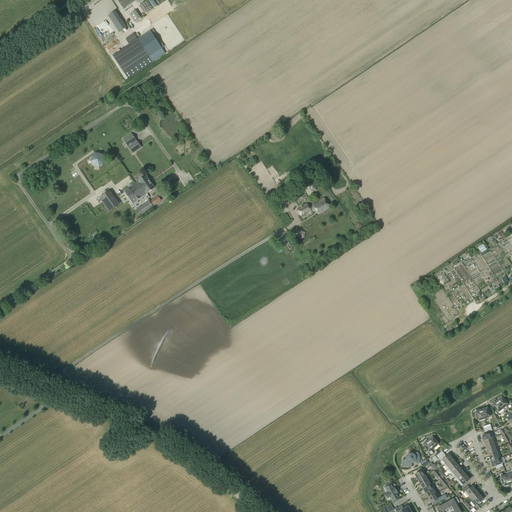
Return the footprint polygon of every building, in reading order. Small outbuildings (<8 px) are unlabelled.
[(136,1),(135,0),(117,0),(124,9),(136,1)] [(139,6),(145,14),(153,9),(147,0),(139,6)] [(152,0),(148,0),(154,8),(157,6),(152,0)] [(108,15),(119,32),(126,27),(115,10),(108,15)] [(130,14),(135,21),(140,18),(136,10),(130,14)] [(140,28),(135,31),(138,36),(143,33),(140,28)] [(150,31),(138,39),(153,62),(165,53),(150,31)] [(113,56),(127,78),(153,62),(138,39),(134,33),(126,39),(130,45),(113,56)] [(132,133),(123,139),(133,153),(141,147),(132,133)] [(101,154),(96,153),(91,156),(91,162),(94,166),(99,167),(102,164),(103,164),(104,158),(101,154)] [(138,181),(135,183),(139,190),(143,187),(147,194),(155,188),(146,175),(138,181)] [(139,190),(135,183),(124,191),(133,203),(147,194),(143,187),(139,190)] [(283,196),(287,193),(283,185),(279,188),(283,196)] [(110,191),(99,198),(106,208),(117,201),(110,191)] [(282,208),(292,202),(287,194),(277,200),(282,208)] [(150,201),(153,206),(161,201),(158,196),(151,200),(150,201)] [(314,207),(310,209),(307,203),(296,209),(301,217),(315,209),(318,215),(330,207),(325,197),(312,205),(314,207)] [(153,207),(149,201),(135,210),(136,212),(140,217),(141,216),(153,207)] [(299,230),(296,233),(299,238),(304,237),(304,232),(299,230)] [(477,284),(483,280),(481,277),(482,277),(478,270),(472,274),(473,275),(477,284)] [(497,401),(503,408),(505,411),(507,409),(508,407),(506,405),(507,404),(501,396),(498,399),(498,400),(497,401)] [(503,408),(497,401),(495,403),(494,402),(491,404),(498,412),(499,414),(504,410),(502,408),(503,408)] [(481,410),(484,419),(490,417),(487,407),(483,408),(483,409),(481,410)] [(478,421),(484,419),(481,410),(479,411),(479,410),(475,411),(478,421)] [(484,441),(494,438),(492,432),(482,436),(484,441)] [(429,440),(428,441),(434,448),(438,444),(432,436),(429,439),(429,440)] [(494,438),(484,441),(486,446),(495,443),(494,438)] [(434,448),(428,441),(426,442),(425,441),(422,444),(431,455),(433,453),(431,450),(434,448)] [(488,451),(497,448),(495,443),(486,446),(488,451)] [(497,448),(488,451),(489,457),(499,453),(497,448)] [(417,453),(417,452),(414,455),(413,454),(412,454),(411,454),(410,454),(409,454),(408,454),(408,455),(407,455),(407,456),(406,457),(406,458),(406,459),(406,460),(402,461),(403,461),(403,462),(403,463),(404,464),(405,465),(406,466),(407,466),(408,467),(409,467),(410,467),(412,467),(411,463),(412,463),(413,463),(414,462),(415,461),(418,463),(417,463),(418,464),(418,463),(419,462),(419,461),(419,460),(419,459),(419,458),(419,457),(419,456),(419,455),(418,454),(418,453),(417,453)] [(499,453),(489,457),(491,461),(501,458),(499,453)] [(442,460),(441,460),(445,465),(452,459),(448,454),(446,456),(442,460)] [(501,464),(502,464),(502,463),(501,458),(491,461),(493,467),(495,466),(501,464)] [(455,463),(452,459),(445,465),(444,465),(448,469),(455,463)] [(448,469),(451,474),(459,467),(455,463),(448,469)] [(462,471),(459,467),(451,474),(454,478),(462,471)] [(418,479),(425,475),(422,470),(415,474),(418,479)] [(466,475),(462,471),(454,478),(458,482),(466,475)] [(509,484),(506,475),(503,477),(502,473),(499,474),(504,487),(508,486),(507,485),(509,484)] [(425,475),(418,479),(421,484),(428,480),(425,475)] [(466,475),(458,482),(461,486),(469,480),(466,475)] [(428,480),(421,484),(423,489),(432,484),(432,483),(430,485),(428,480)] [(388,492),(387,492),(384,494),(387,499),(390,497),(393,502),(399,499),(397,494),(398,493),(397,491),(396,492),(395,490),(396,490),(395,488),(394,489),(391,483),(386,486),(388,490),(388,492)] [(423,489),(426,493),(435,488),(432,484),(423,489)] [(476,490),(472,486),(470,488),(467,485),(462,490),(468,497),(476,490)] [(426,493),(428,498),(437,493),(435,488),(426,493)] [(476,490),(468,497),(470,496),(473,500),(479,495),(476,490)] [(437,493),(428,498),(431,503),(434,501),(436,504),(447,498),(445,494),(440,497),(437,493)] [(479,495),(473,500),(471,502),(475,506),(483,499),(479,495)] [(460,511),(456,504),(459,502),(456,497),(437,508),(438,511),(460,511)]
